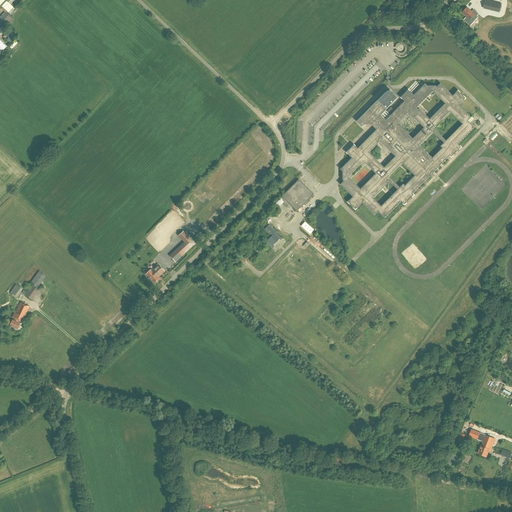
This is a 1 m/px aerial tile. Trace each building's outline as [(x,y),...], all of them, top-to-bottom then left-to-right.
[(0,0),(0,5),(2,8),(9,15),(11,16),(14,12),(13,11),(15,8),(19,4),(18,2),(14,6),(11,4),(14,1),(12,0),(0,0)] [(9,15),(2,8),(1,9),(4,12),(0,17),(0,32),(12,18),(9,15)] [(471,12),(467,8),(462,13),(470,20),(474,15),(476,16),(478,14),(473,10),(471,12)] [(385,218),(401,202),(404,205),(414,195),(413,193),(430,176),(433,177),(433,173),(450,156),(452,157),(461,147),(458,144),(475,127),(468,121),(471,117),(459,105),(466,98),(458,91),(453,96),(441,84),(437,87),(436,86),(428,86),(425,84),(414,95),(409,90),(401,98),(404,101),(391,115),(386,110),(398,98),(391,90),(387,92),(385,94),(384,94),(378,100),(357,122),(362,127),(364,125),(371,125),(377,130),(358,148),(354,145),(347,152),(352,158),(340,169),(343,172),(343,180),(344,181),(341,185),(353,197),(348,202),(356,209),(362,203),(375,215),(378,212),(385,218)] [(297,211),(299,208),(313,194),(299,180),(282,197),(297,211)] [(282,198),(276,203),(280,207),(286,202),(282,198)] [(314,230),(312,228),(305,222),(301,226),(310,234),(314,230)] [(196,238),(201,233),(192,224),(187,230),(196,238)] [(280,240),(282,238),(269,224),(264,229),(271,236),(265,242),(272,249),(274,246),(273,245),(279,239),(280,240)] [(179,235),(187,243),(190,247),(194,243),(183,232),(179,235)] [(165,271),(157,264),(151,270),(150,270),(146,274),(154,283),(159,279),(158,278),(165,271)] [(39,271),(30,283),(37,289),(46,276),(45,276),(40,272),(39,271)] [(17,298),(22,289),(16,284),(10,293),(17,298)] [(31,285),(24,295),(31,300),(38,291),(31,285)] [(354,291),(358,296),(349,304),(353,308),(358,304),(363,309),(372,300),(358,287),(354,291)] [(22,323),(29,307),(20,303),(15,313),(14,312),(12,318),(15,319),(14,321),(12,320),(10,325),(17,329),(20,324),(17,323),(18,321),(22,323)] [(371,327),(380,318),(384,322),(389,318),(384,313),(376,305),(373,307),(377,312),(375,314),(377,316),(374,318),(372,316),(367,322),(371,327)] [(341,324),(330,314),(325,320),(337,332),(345,324),(343,322),(341,324)] [(494,430),(511,434),(511,424),(497,420),(494,430)] [(491,451),(496,439),(485,435),(480,433),(472,430),(469,436),(477,440),(483,442),(481,446),(478,454),(486,457),(489,450),(491,451)] [(510,458),(511,452),(502,449),(500,455),(510,458)]
